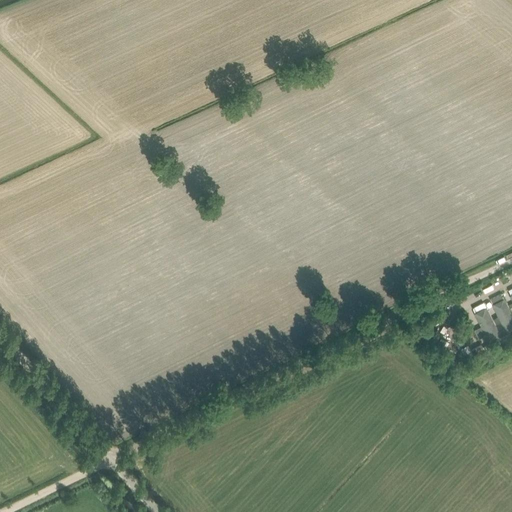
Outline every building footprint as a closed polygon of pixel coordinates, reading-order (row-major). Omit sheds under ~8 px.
[(511,315),(504,299),(493,305),(507,332),(511,329),(511,315)] [(486,308),(475,314),(489,341),(500,336),(486,308)] [(441,338),(435,349),(440,352),(447,341),(441,338)] [(482,345),(475,348),(479,356),(486,353),(504,343),(502,338),(483,347),(482,345)] [(461,348),(460,349),(461,350),(465,359),(474,355),(473,353),(470,348),(468,345),(461,348)]
